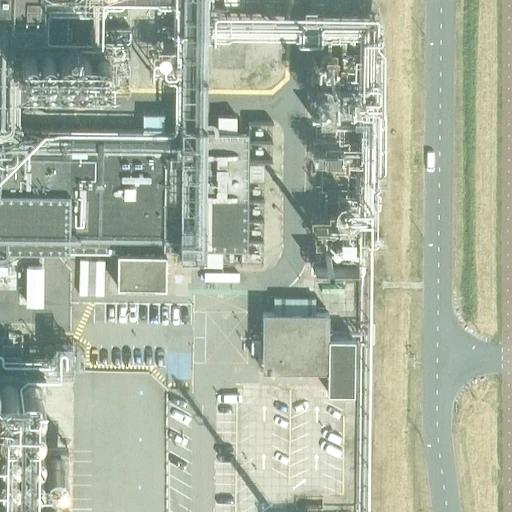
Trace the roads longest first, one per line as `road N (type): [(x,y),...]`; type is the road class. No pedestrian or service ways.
road 1 (unknown): [(301,0),(290,46),(294,250),(290,267),(260,298),(250,366),(212,387),(203,405),(200,511)]
road 2 (unclassified): [(444,511),(435,360),(440,0)]
